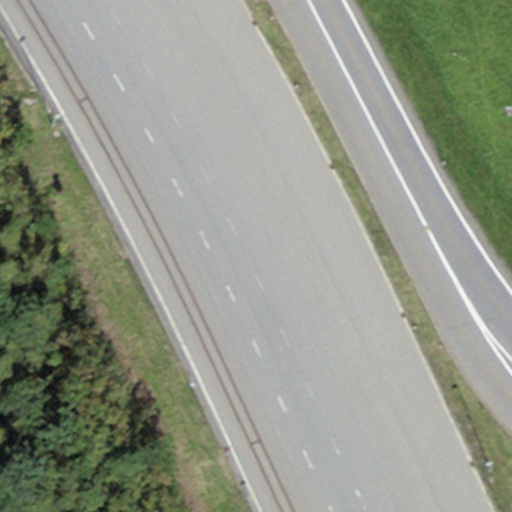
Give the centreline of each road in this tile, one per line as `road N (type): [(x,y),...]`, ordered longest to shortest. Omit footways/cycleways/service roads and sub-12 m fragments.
road 1 (tertiary): [(307,0),(428,232)]
road 2 (tertiary): [(428,232),(464,339),(511,412)]
road 3 (tertiary): [(511,327),(428,232)]
